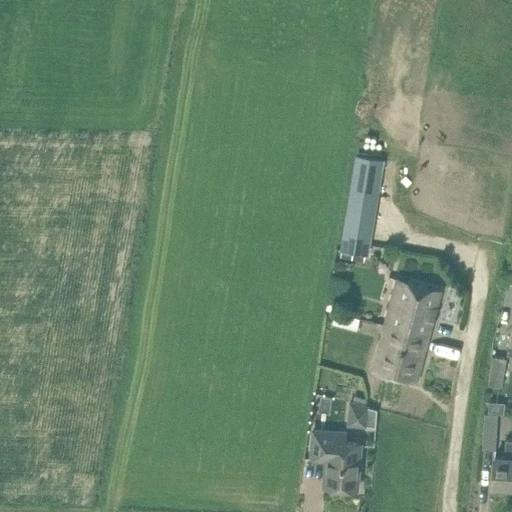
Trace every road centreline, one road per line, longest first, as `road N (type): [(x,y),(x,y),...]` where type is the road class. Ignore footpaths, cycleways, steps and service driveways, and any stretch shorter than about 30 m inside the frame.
road 1 (residential): [(302,284),(1,235)]
road 2 (residential): [(271,511),(302,284)]
road 3 (residential): [(302,284),(331,105)]
road 4 (residential): [(503,124),(331,105)]
road 5 (residential): [(0,151),(36,0)]
